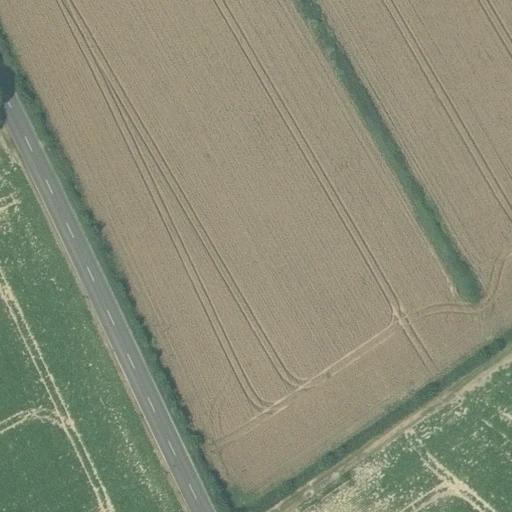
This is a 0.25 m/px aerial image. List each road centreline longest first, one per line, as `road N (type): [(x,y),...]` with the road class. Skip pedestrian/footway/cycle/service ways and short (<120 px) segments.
road 1 (tertiary): [(0,96),(199,511)]
road 2 (track): [(274,511),(511,348)]
